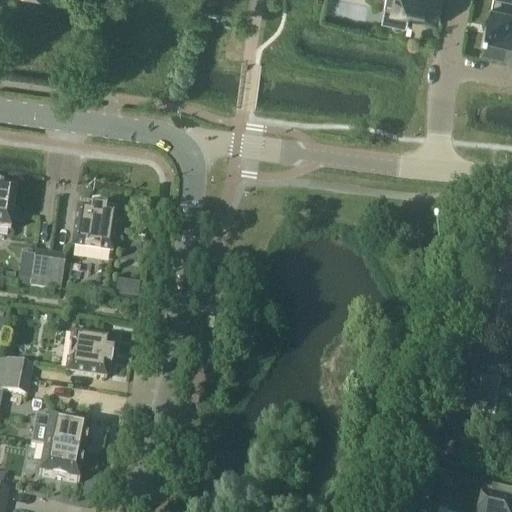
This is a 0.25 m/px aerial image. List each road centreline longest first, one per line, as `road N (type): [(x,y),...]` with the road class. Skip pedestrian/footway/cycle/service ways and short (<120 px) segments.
road 1 (residential): [(128,511),(164,401),(190,157)]
road 2 (tertiary): [(236,146),(444,172)]
road 3 (tertiary): [(190,157),(171,138),(148,131),(0,111)]
road 4 (residential): [(444,172),(465,0)]
